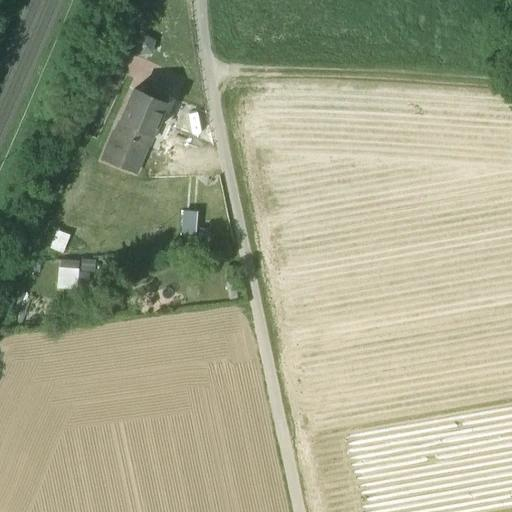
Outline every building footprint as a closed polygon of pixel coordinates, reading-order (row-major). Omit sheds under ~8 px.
[(134,90),(120,122),(151,135),(162,110),(166,112),(172,100),(149,90),(146,96),(134,90)] [(151,135),(120,122),(116,132),(147,145),(151,135)] [(147,145),(116,132),(103,161),(135,174),(147,145)] [(176,188),(177,237),(200,236),(199,210),(187,211),(186,188),(176,188)] [(64,250),(70,234),(59,230),(53,247),(64,250)] [(58,287),(78,288),(79,268),(58,268),(58,287)]
